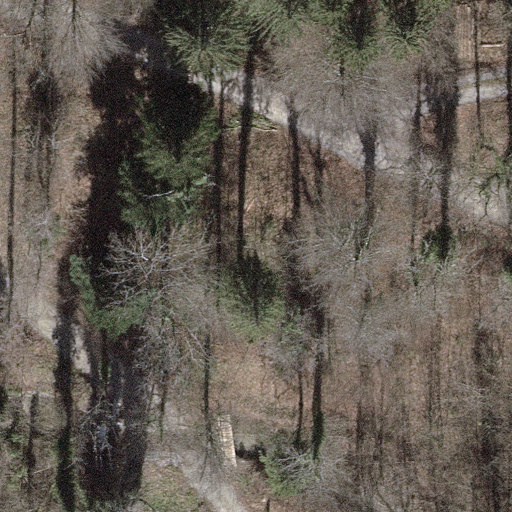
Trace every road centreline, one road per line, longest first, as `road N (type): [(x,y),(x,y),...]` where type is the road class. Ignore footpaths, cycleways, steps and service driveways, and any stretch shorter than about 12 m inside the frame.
road 1 (track): [(511,202),(0,2)]
road 2 (track): [(0,277),(197,464),(232,511)]
road 3 (track): [(328,130),(511,82)]
